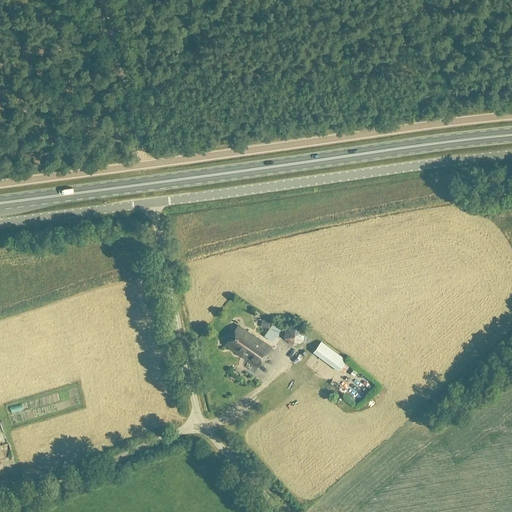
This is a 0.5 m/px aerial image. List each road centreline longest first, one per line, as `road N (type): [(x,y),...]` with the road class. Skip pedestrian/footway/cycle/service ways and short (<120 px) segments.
road 1 (unclassified): [(0,185),(511,116)]
road 2 (primary): [(0,204),(511,135)]
road 3 (unclassified): [(511,155),(152,203)]
road 4 (unclassified): [(199,422),(152,203)]
road 5 (unclassified): [(199,422),(0,509)]
road 6 (track): [(146,166),(100,0)]
road 7 (unclassified): [(152,203),(0,224)]
road 8 (unclassified): [(280,511),(199,422)]
